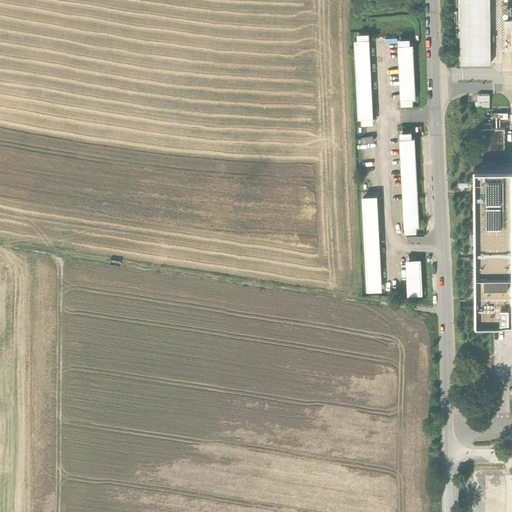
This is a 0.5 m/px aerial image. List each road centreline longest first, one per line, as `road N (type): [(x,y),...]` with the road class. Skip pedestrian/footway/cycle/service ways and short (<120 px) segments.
road 1 (track): [(446,297),(0,229)]
road 2 (unclassified): [(433,0),(450,443)]
